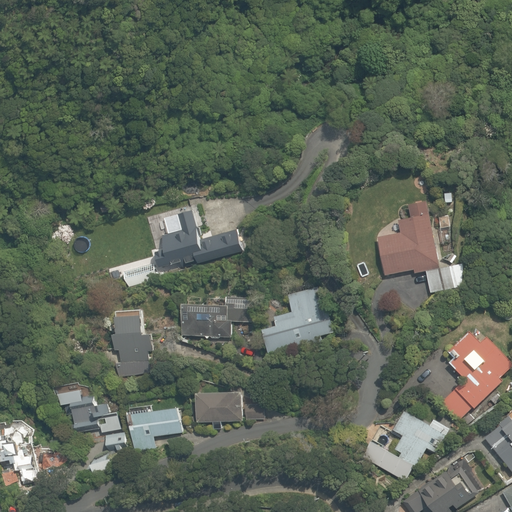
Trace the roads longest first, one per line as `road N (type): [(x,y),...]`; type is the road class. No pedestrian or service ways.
road 1 (residential): [(377,344),(372,401),(347,421),(296,426),(203,455),(73,500),(69,511)]
road 2 (residential): [(126,511),(291,487),(348,498),(357,511)]
